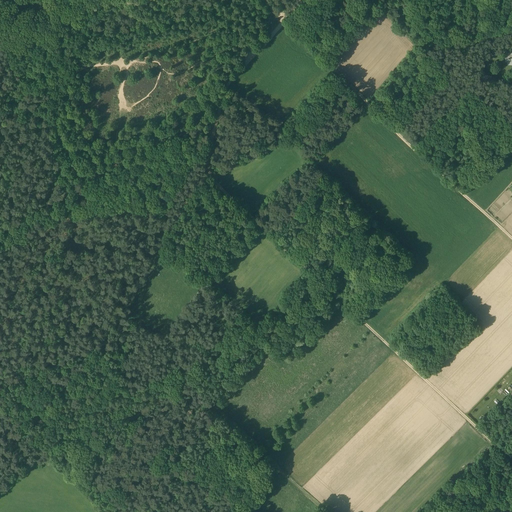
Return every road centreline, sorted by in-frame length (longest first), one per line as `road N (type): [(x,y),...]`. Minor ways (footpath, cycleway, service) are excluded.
road 1 (track): [(510,462),(319,281)]
road 2 (track): [(319,281),(207,174),(214,130)]
road 3 (track): [(369,104),(511,238)]
road 4 (track): [(284,17),(369,104)]
